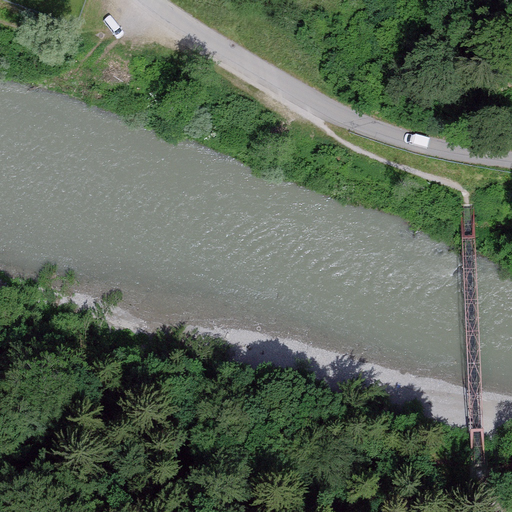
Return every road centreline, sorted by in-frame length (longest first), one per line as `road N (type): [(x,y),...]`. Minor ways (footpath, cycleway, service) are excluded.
road 1 (unclassified): [(511,159),(366,126),(151,0)]
road 2 (track): [(304,96),(326,130),(465,190),(468,234)]
